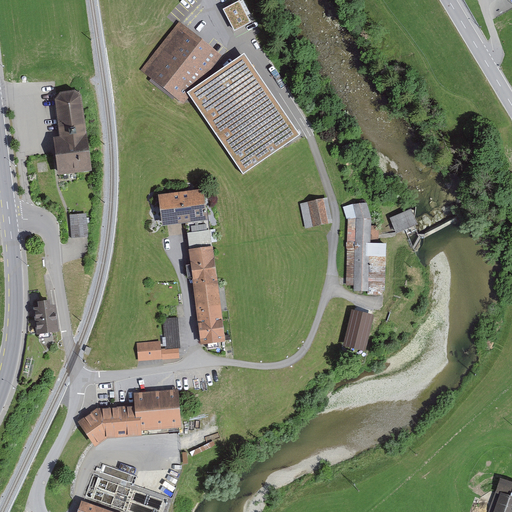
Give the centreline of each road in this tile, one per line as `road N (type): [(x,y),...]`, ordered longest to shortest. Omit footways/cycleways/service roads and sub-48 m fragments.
road 1 (unclassified): [(79,378),(49,228),(9,221)]
road 2 (secondary): [(9,221),(15,309),(0,394)]
road 3 (unclassified): [(41,511),(37,490),(69,424),(79,378)]
road 4 (tertiary): [(448,0),(511,105)]
